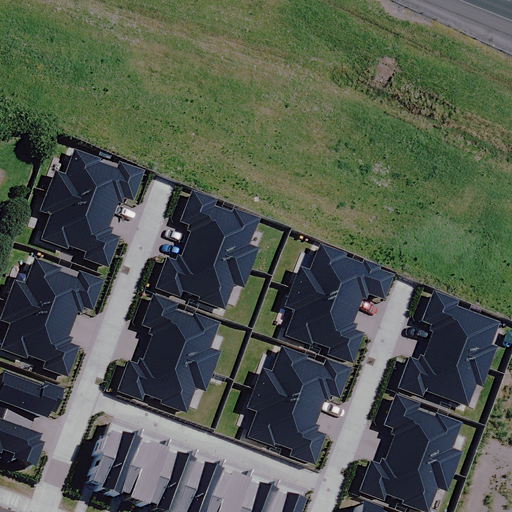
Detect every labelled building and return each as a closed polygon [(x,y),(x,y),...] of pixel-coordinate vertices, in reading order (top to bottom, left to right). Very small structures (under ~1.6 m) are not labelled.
[(55,172),(48,192),(111,215),(115,203),(120,204),(122,198),(131,202),(142,172),(119,164),(117,170),(98,163),(99,159),(74,150),(65,176),(55,172)] [(111,215),(48,192),(41,212),(50,215),(40,241),(64,249),(66,245),(85,252),(82,259),(106,267),(116,239),(108,236),(111,230),(106,228),(111,215)] [(186,246),(249,268),(256,249),(247,245),(256,219),(232,211),(231,216),(212,209),(214,202),(191,193),(181,221),(189,224),(186,231),(191,232),(186,246)] [(300,267),(293,287),(356,309),(360,297),(365,299),(367,293),(383,298),(391,276),(377,271),(378,268),(362,263),(361,264),(342,257),(344,254),(319,245),(310,270),(300,267)] [(242,288),(249,268),(186,246),(182,258),(177,256),(175,262),(166,259),(155,289),(179,297),(181,291),(200,298),(198,301),(223,310),(232,285),(242,288)] [(15,281),(7,302),(71,324),(75,312),(79,314),(82,308),(91,311),(102,281),(78,273),(76,279),(57,272),(58,269),(33,260),(24,285),(15,281)] [(356,309),(293,287),(286,306),(295,309),(285,335),(309,344),(311,339),(330,346),(327,353),(351,362),(361,334),(353,331),(356,324),(351,323),(356,309)] [(428,345),(488,366),(495,347),(490,345),(497,324),(454,308),(456,301),(433,293),(423,321),(430,324),(428,330),(433,332),(428,345)] [(147,349),(211,371),(217,352),(208,349),(218,323),(193,315),(192,319),(173,313),(175,305),(152,297),(142,325),(150,328),(147,335),(152,336),(147,349)] [(71,324),(7,302),(0,321),(9,324),(0,350),(24,359),(26,354),(45,361),(42,368),(66,377),(76,349),(68,346),(70,339),(66,337),(71,324)] [(481,386),(488,366),(428,345),(424,357),(419,356),(417,362),(408,358),(397,388),(421,396),(423,390),(467,407),(474,384),(481,386)] [(261,370),(254,390),(317,412),(322,400),(326,402),(328,396),(338,399),(348,369),(325,361),(323,367),(304,360),(305,357),(280,348),(271,373),(261,370)] [(203,392),(211,371),(147,349),(143,362),(138,360),(136,366),(127,363),(116,392),(140,401),(142,395),(161,401),(159,405),(184,414),(193,388),(203,392)] [(0,414),(29,425),(33,415),(45,419),(47,412),(52,413),(60,390),(41,384),(41,386),(4,373),(0,383),(0,414)] [(317,412),(254,390),(247,409),(256,412),(247,438),(271,447),(272,442),(291,449),(289,456),(313,465),(323,437),(315,434),(317,427),(313,425),(317,412)] [(395,435),(390,448),(454,471),(461,452),(452,449),(460,427),(416,412),(419,405),(395,396),(385,424),(393,427),(390,434),(395,435)] [(29,425),(0,414),(0,455),(33,467),(41,444),(36,443),(38,435),(27,431),(29,425)] [(119,436),(107,432),(89,481),(100,485),(97,492),(114,498),(135,439),(120,433),(119,436)] [(162,448),(135,439),(114,498),(141,508),(162,448)] [(170,511),(190,458),(162,448),(141,508),(152,511),(170,511)] [(447,491),(454,471),(390,448),(386,461),(381,459),(379,465),(370,462),(359,492),(383,500),(385,494),(404,501),(403,504),(424,511),(427,511),(437,488),(447,491)] [(203,511),(219,468),(190,458),(170,511),(203,511)] [(233,511),(246,478),(219,468),(203,511),(233,511)] [(265,511),(274,488),(246,478),(233,511),(265,511)] [(296,511),(302,498),(274,488),(265,511),(296,511)]
